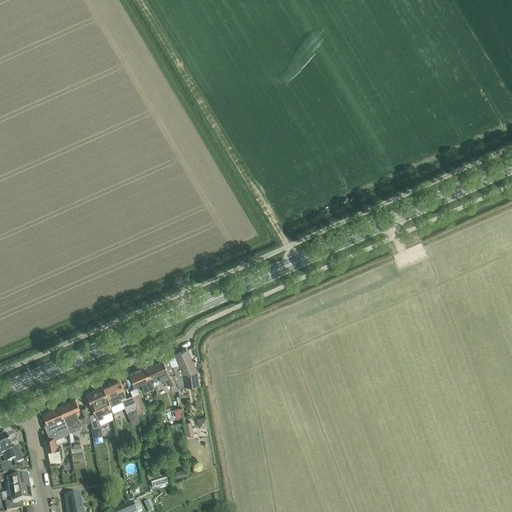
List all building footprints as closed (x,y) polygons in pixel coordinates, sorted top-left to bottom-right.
[(176,364),(172,365),(175,372),(173,373),(179,387),(184,385),(199,384),(197,369),(187,348),(174,354),(179,363),(176,364)] [(168,357),(146,366),(152,381),(160,377),(161,379),(167,377),(171,388),(177,387),(177,385),(172,373),(174,372),(172,366),(168,357)] [(152,381),(146,366),(130,374),(134,383),(140,380),(144,391),(155,387),(152,381)] [(102,386),(111,405),(122,400),(128,415),(137,412),(135,401),(134,399),(132,394),(126,397),(125,395),(126,395),(123,388),(119,378),(102,386)] [(102,386),(86,393),(90,402),(91,405),(94,412),(89,414),(90,417),(91,420),(92,427),(100,426),(99,418),(103,416),(102,414),(112,409),(111,405),(102,386)] [(134,399),(140,396),(136,387),(130,390),(132,394),(134,399)] [(75,398),(58,405),(65,419),(64,419),(67,426),(69,431),(70,441),(74,440),(71,431),(81,428),(79,424),(81,423),(81,424),(91,420),(90,417),(85,407),(81,409),(84,416),(79,418),(74,409),(79,407),(75,398)] [(46,449),(56,447),(54,436),(52,436),(51,433),(67,426),(64,419),(65,419),(58,405),(42,413),(46,423),(44,424),(49,436),(44,437),(46,449)] [(203,414),(205,422),(212,421),(211,412),(203,414)] [(187,434),(193,433),(191,419),(184,420),(187,434)] [(11,452),(4,437),(0,439),(0,456),(3,455),(7,463),(14,460),(16,464),(23,461),(17,449),(11,452)] [(79,440),(80,448),(88,446),(87,439),(79,440)] [(48,452),(50,463),(61,461),(59,450),(48,452)] [(15,479),(14,474),(0,476),(0,479),(1,483),(7,481),(8,484),(6,484),(5,486),(6,493),(9,493),(28,489),(26,477),(15,479)] [(87,490),(101,487),(100,480),(86,483),(87,490)] [(6,511),(20,509),(19,503),(30,501),(28,489),(9,493),(11,498),(6,499),(4,501),(5,505),(6,511)] [(67,511),(82,511),(79,494),(64,497),(67,511)] [(113,511),(139,511),(142,511),(138,500),(132,503),(113,511)] [(147,511),(150,511),(154,510),(149,500),(143,503),(147,511)]
